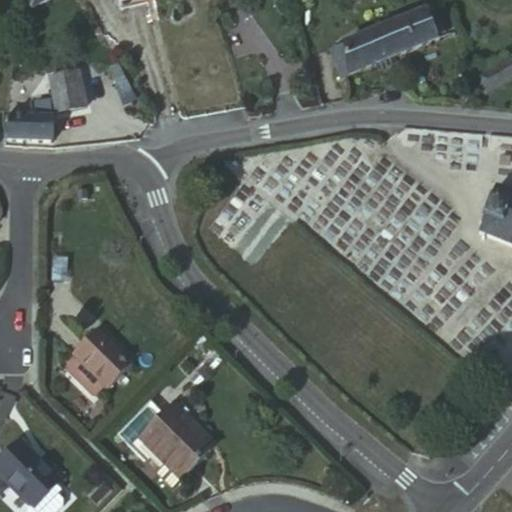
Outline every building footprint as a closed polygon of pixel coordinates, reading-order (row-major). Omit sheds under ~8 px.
[(11,0),(22,20),(57,0),(11,0)] [(110,23),(138,16),(135,1),(141,0),(111,0),(112,0),(106,1),(110,23)] [(418,13),(328,49),(339,80),(430,43),(420,18),(418,13)] [(429,16),(420,18),(430,43),(439,40),(429,16)] [(511,85),(511,57),(474,79),(485,100),(511,85)] [(76,117),(74,84),(43,87),(46,120),(76,117)] [(26,130),(0,130),(0,151),(38,153),(37,110),(26,111),(26,130)] [(511,203),(495,198),(497,192),(491,190),(488,196),(484,194),(483,199),(477,197),(475,205),(478,206),(474,219),(468,222),(465,228),(469,231),(470,242),(477,243),(481,240),(501,249),(500,253),(507,256),(510,250),(511,251),(511,203)] [(93,404),(100,396),(101,397),(124,373),(88,340),(68,363),(69,364),(61,372),(61,379),(86,404),(93,404)] [(174,436),(183,427),(166,412),(133,449),(156,473),(148,483),(166,500),(203,460),(174,436)] [(210,453),(183,427),(174,436),(203,460),(210,453)] [(59,492),(16,453),(0,471),(0,488),(23,511),(63,511),(57,506),(61,502),(55,496),(59,492)] [(511,463),(496,483),(510,494),(511,491),(511,463)]
